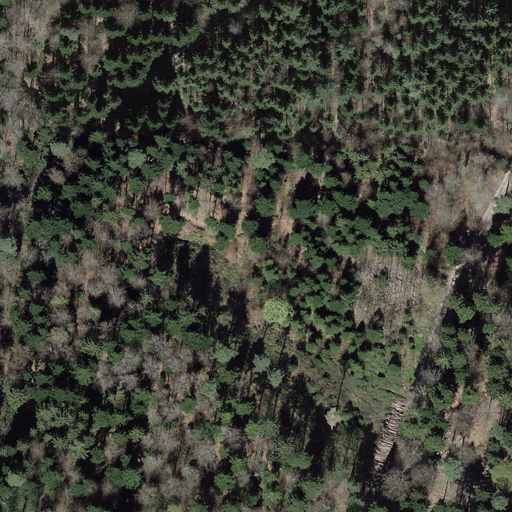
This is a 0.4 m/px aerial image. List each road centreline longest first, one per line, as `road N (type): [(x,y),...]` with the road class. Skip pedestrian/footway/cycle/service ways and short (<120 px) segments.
road 1 (track): [(373,511),(394,473),(435,328),(511,164)]
road 2 (track): [(264,0),(171,61),(0,223)]
